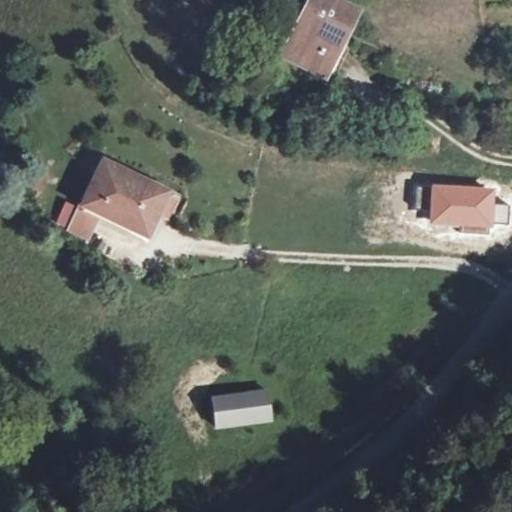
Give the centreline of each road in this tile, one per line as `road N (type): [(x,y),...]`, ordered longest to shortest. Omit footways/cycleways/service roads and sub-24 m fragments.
road 1 (track): [(208,511),(381,400),(435,340),(469,322),(497,320)]
road 2 (residential): [(167,245),(465,268),(511,291)]
road 3 (tertiary): [(287,511),(346,469),(511,306)]
